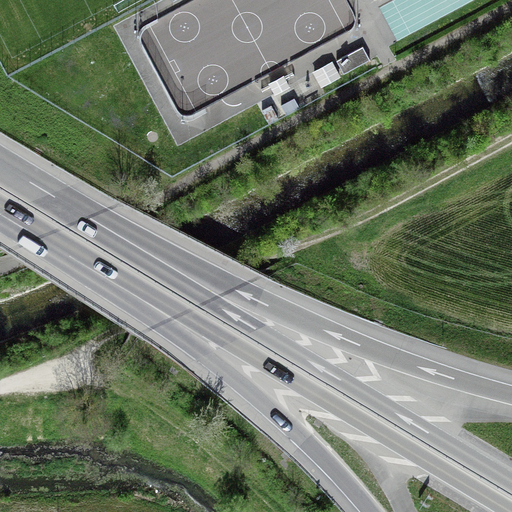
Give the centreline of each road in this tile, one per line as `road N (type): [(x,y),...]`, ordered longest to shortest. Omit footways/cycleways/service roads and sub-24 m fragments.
road 1 (track): [(511,6),(80,236),(0,266)]
road 2 (track): [(0,389),(511,139)]
road 3 (motorway): [(69,255),(182,313),(506,511)]
road 4 (motorway): [(511,482),(209,300),(88,216)]
road 5 (motorway): [(511,394),(328,331),(88,216)]
road 6 (motorway): [(69,255),(256,397),(372,511)]
road 7 (track): [(28,378),(94,381),(133,397),(225,462),(278,511)]
